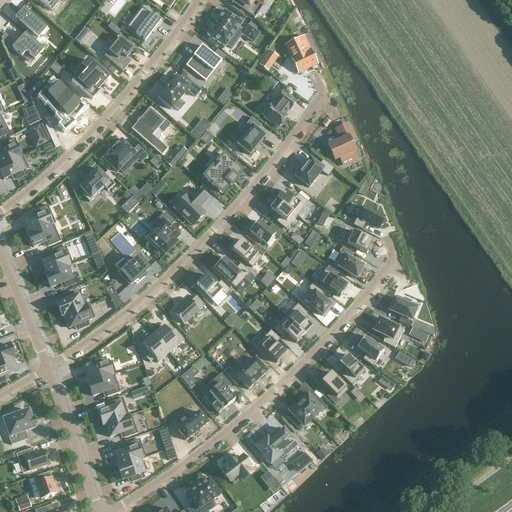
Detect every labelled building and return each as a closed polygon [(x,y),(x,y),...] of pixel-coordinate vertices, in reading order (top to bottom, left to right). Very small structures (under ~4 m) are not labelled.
[(37,0),(48,8),(54,0),(37,0)] [(108,0),(99,11),(111,21),(127,4),(122,0),(108,0)] [(156,0),(169,9),(175,0),(156,0)] [(237,0),(236,2),(234,1),(234,0),(231,4),(232,5),(234,2),(246,10),(245,12),(254,18),(253,19),(254,20),(267,0),(237,0)] [(142,8),(127,28),(145,42),(160,22),(142,8)] [(207,34),(207,35),(208,36),(224,47),(224,48),(225,47),(226,45),(232,49),(237,42),(231,38),(236,31),(253,43),(259,34),(248,26),(244,31),(239,28),(241,24),(242,23),(241,23),(225,11),(224,11),(224,12),(208,35),(207,34)] [(23,18),(19,22),(28,30),(25,34),(24,34),(34,43),(35,43),(34,42),(38,39),(46,30),(45,30),(47,29),(44,26),(28,12),(23,18)] [(111,24),(107,28),(117,36),(120,32),(111,24)] [(8,44),(12,40),(5,34),(1,38),(6,47),(8,44)] [(20,39),(12,48),(13,49),(22,57),(25,53),(26,52),(27,53),(27,54),(34,60),(41,53),(43,51),(35,43),(34,43),(24,34),(20,39)] [(120,38),(104,57),(122,72),(131,62),(126,58),(134,49),(120,38)] [(290,56),(291,56),(293,59),(292,60),(298,73),(316,65),(311,54),(308,56),(300,39),(286,46),(290,56)] [(205,82),(221,62),(201,47),(186,66),(205,82)] [(269,51),(259,66),(266,71),(276,56),(269,51)] [(71,81),(92,100),(99,93),(95,89),(99,85),(102,87),(109,80),(87,60),(86,61),(87,62),(81,68),(86,72),(81,77),(78,75),(75,78),(75,77),(71,81)] [(55,64),(50,69),(55,73),(60,68),(55,64)] [(48,68),(41,76),(44,79),(51,71),(48,68)] [(38,97),(37,98),(37,99),(45,107),(46,106),(55,116),(54,117),(60,124),(57,127),(64,134),(65,132),(66,133),(72,128),(71,127),(74,124),(72,122),(84,110),(78,104),(79,102),(74,98),(73,99),(65,92),(67,91),(63,87),(61,89),(53,81),(55,80),(52,77),(46,84),(48,86),(41,94),(41,93),(37,97),(38,97)] [(175,78),(157,99),(170,110),(173,107),(178,111),(184,104),(179,100),(187,91),(194,97),(200,91),(190,82),(186,87),(175,78)] [(271,79),(266,86),(273,91),(278,84),(271,79)] [(271,105),(262,115),(265,117),(264,118),(270,123),(271,122),(278,128),(279,127),(281,126),(282,125),(283,123),(284,121),(286,117),(284,115),(289,110),(290,110),(296,103),(282,92),(276,100),(277,101),(273,106),(271,105)] [(137,123),(131,130),(162,156),(168,149),(153,136),(158,129),(163,133),(170,125),(150,108),(140,119),(136,123),(137,123)] [(38,114),(26,120),(29,126),(41,121),(38,114)] [(0,138),(9,134),(1,116),(1,115),(0,115),(0,138)] [(237,144),(237,145),(238,146),(249,155),(250,156),(250,155),(264,137),(264,138),(265,137),(264,136),(258,131),(262,127),(252,118),(248,123),(252,127),(238,145),(237,144)] [(326,120),(322,125),(327,129),(331,124),(326,120)] [(42,124),(28,131),(36,149),(50,143),(42,124)] [(347,125),(336,130),(341,141),(328,147),(334,160),(340,158),(343,166),(352,162),(349,154),(354,152),(351,144),(355,142),(347,125)] [(194,130),(190,135),(197,140),(201,136),(194,130)] [(206,134),(200,141),(207,147),(213,140),(206,134)] [(4,150),(0,151),(0,166),(22,156),(14,139),(2,145),(4,150)] [(104,158),(103,159),(104,159),(117,173),(120,170),(124,174),(130,169),(125,164),(133,157),(140,164),(147,157),(137,146),(132,151),(122,141),(121,140),(121,141),(114,147),(110,151),(104,158)] [(50,145),(43,149),(48,160),(56,156),(50,145)] [(179,146),(164,164),(171,169),(185,152),(179,146)] [(212,169),(204,178),(221,194),(230,185),(231,186),(237,180),(235,178),(242,172),(224,155),(217,162),(215,160),(210,167),(212,169)] [(0,172),(4,180),(14,176),(16,181),(26,176),(24,171),(28,169),(22,156),(0,166),(0,172)] [(310,159),(295,178),(309,188),(321,172),(328,177),(333,169),(322,161),(319,166),(310,159)] [(153,160),(149,164),(154,169),(158,165),(153,160)] [(86,182),(79,188),(84,193),(82,195),(89,203),(105,189),(108,192),(115,185),(104,174),(103,176),(96,169),(90,176),(91,176),(88,179),(87,178),(85,180),(86,182)] [(363,184),(358,193),(365,196),(369,187),(363,184)] [(154,188),(149,193),(155,198),(159,194),(154,188)] [(186,195),(174,208),(193,227),(205,214),(198,207),(201,204),(202,205),(207,200),(197,190),(189,198),(186,195)] [(283,191),(276,200),(297,216),(302,220),(309,211),(304,207),(308,203),(298,195),(294,200),(283,191)] [(133,199),(129,203),(133,207),(138,203),(133,199)] [(276,200),(269,209),(280,218),(276,222),(286,230),(297,216),(276,200)] [(55,224),(48,206),(35,211),(37,217),(25,222),(30,234),(53,224),(53,225),(55,224)] [(353,226),(362,230),(366,223),(378,229),(384,218),(363,207),(353,226)] [(324,211),(318,223),(324,226),(329,214),(324,211)] [(164,223),(149,238),(165,254),(173,247),(171,245),(178,237),(170,228),(174,224),(164,214),(160,218),(164,223)] [(258,222),(249,232),(266,246),(274,236),(277,239),(282,233),(272,225),(268,230),(258,222)] [(48,248),(61,242),(53,225),(53,224),(30,234),(28,235),(33,248),(46,243),(48,248)] [(353,231),(346,244),(366,254),(372,241),(353,231)] [(241,240),(231,251),(252,268),(265,253),(255,245),(251,250),(241,240)] [(52,252),(55,257),(42,263),(47,275),(68,266),(68,267),(73,265),(65,247),(52,252)] [(340,254),(333,265),(356,279),(363,267),(350,259),(353,254),(343,247),(339,253),(340,254)] [(223,258),(214,269),(235,289),(249,273),(240,265),(235,270),(223,258)] [(138,259),(121,274),(131,285),(148,270),(138,259)] [(293,260),(290,264),(297,269),(300,265),(293,260)] [(65,289),(76,284),(68,267),(68,266),(47,275),(45,276),(50,289),(63,283),(65,289)] [(288,266),(285,271),(289,275),(293,270),(288,266)] [(328,267),(317,282),(339,298),(347,287),(335,279),(338,274),(328,267)] [(206,276),(196,286),(217,307),(227,298),(224,295),(229,291),(220,282),(216,286),(206,276)] [(310,289),(301,300),(322,317),(331,306),(319,296),(322,292),(312,284),(309,289),(310,289)] [(85,307),(80,295),(75,297),(73,292),(62,296),(64,301),(57,304),(62,317),(64,317),(64,316),(85,308),(85,307)] [(189,300),(173,314),(183,325),(204,306),(196,297),(191,302),(189,300)] [(395,298),(389,311),(402,317),(399,323),(412,328),(414,321),(413,321),(419,309),(411,305),(412,302),(404,299),(403,302),(395,298)] [(292,300),(280,312),(285,317),(304,336),(312,328),(302,318),(307,314),(298,305),(297,305),(292,300)] [(252,305),(248,309),(253,314),(257,310),(252,305)] [(64,317),(69,329),(76,326),(79,331),(89,327),(87,322),(95,319),(89,306),(85,307),(85,308),(64,316),(64,317)] [(285,317),(273,330),(282,339),(286,334),(296,344),(304,336),(285,317)] [(228,318),(223,322),(228,327),(233,323),(228,318)] [(380,318),(374,331),(386,337),(383,343),(395,349),(404,330),(380,318)] [(186,325),(182,329),(186,334),(191,329),(186,325)] [(163,327),(153,336),(169,354),(184,341),(175,330),(170,334),(163,327)] [(408,340),(422,347),(427,336),(414,329),(408,340)] [(271,331),(257,345),(276,364),(285,354),(275,344),(280,340),(271,331)] [(153,336),(142,345),(150,354),(146,358),(150,363),(154,359),(158,363),(169,354),(153,336)] [(365,337),(357,348),(366,355),(363,360),(373,368),(385,351),(365,337)] [(0,363),(14,358),(9,345),(0,348),(0,363)] [(347,355),(338,365),(346,373),(342,377),(352,386),(365,372),(347,355)] [(7,376),(16,372),(11,359),(14,359),(14,358),(0,363),(0,384),(6,382),(4,377),(7,376)] [(116,375),(111,361),(107,363),(105,358),(94,362),(96,367),(86,370),(90,383),(114,375),(116,375)] [(232,372),(227,377),(236,386),(240,382),(247,390),(248,391),(249,390),(254,384),(255,384),(261,379),(260,379),(266,373),(267,373),(267,372),(266,372),(255,360),(256,360),(255,359),(254,360),(236,376),(232,372)] [(193,367),(180,377),(190,390),(196,384),(192,379),(198,374),(193,367)] [(302,370),(293,377),(298,382),(306,374),(302,370)] [(330,373),(320,383),(330,393),(326,397),(335,406),(340,402),(338,400),(348,390),(330,373)] [(221,374),(211,383),(216,388),(209,394),(216,402),(211,406),(218,415),(234,401),(225,390),(231,386),(221,374)] [(107,398),(120,393),(114,375),(90,383),(88,384),(92,397),(105,392),(107,398)] [(131,394),(133,401),(151,395),(148,388),(131,394)] [(308,397),(307,396),(298,404),(312,419),(325,406),(313,393),(308,397)] [(129,417),(129,416),(124,404),(122,405),(120,399),(109,403),(111,409),(98,413),(103,426),(105,426),(105,425),(129,417)] [(312,419),(298,404),(290,412),(291,414),(287,418),(299,431),(312,419)] [(28,411),(3,420),(9,438),(8,438),(11,446),(28,440),(25,432),(34,429),(34,427),(36,426),(34,419),(31,420),(28,411)] [(177,430),(186,441),(194,434),(195,435),(196,434),(195,434),(198,431),(199,432),(200,431),(199,431),(208,424),(199,413),(177,430)] [(124,439),(137,434),(131,416),(129,416),(129,417),(105,425),(105,426),(110,438),(122,433),(124,439)] [(256,448),(270,464),(279,457),(281,460),(297,447),(283,430),(274,438),(273,439),(273,438),(272,439),(273,440),(271,441),(270,441),(270,442),(269,443),(266,440),(256,448)] [(128,450),(115,454),(120,467),(141,460),(143,459),(137,441),(126,444),(128,450)] [(170,441),(162,444),(165,451),(173,448),(170,441)] [(34,448),(15,455),(17,461),(22,475),(48,466),(43,451),(36,454),(34,448)] [(173,448),(165,451),(169,462),(177,459),(173,448)] [(320,451),(316,455),(322,461),(326,458),(320,451)] [(14,454),(5,457),(7,465),(17,461),(15,455),(14,454)] [(229,467),(222,473),(230,482),(233,485),(240,479),(242,481),(252,474),(248,468),(250,467),(242,457),(237,461),(236,459),(228,465),(229,467)] [(117,467),(122,481),(129,478),(131,483),(144,479),(143,473),(146,472),(141,460),(120,467),(117,467)] [(49,473),(33,478),(41,500),(58,494),(54,485),(54,486),(49,473)] [(268,474),(262,479),(266,484),(272,479),(268,474)] [(209,480),(186,496),(192,505),(187,509),(188,511),(208,511),(217,506),(213,501),(220,496),(209,480)] [(29,500),(17,505),(19,511),(22,511),(32,509),(29,500)]
